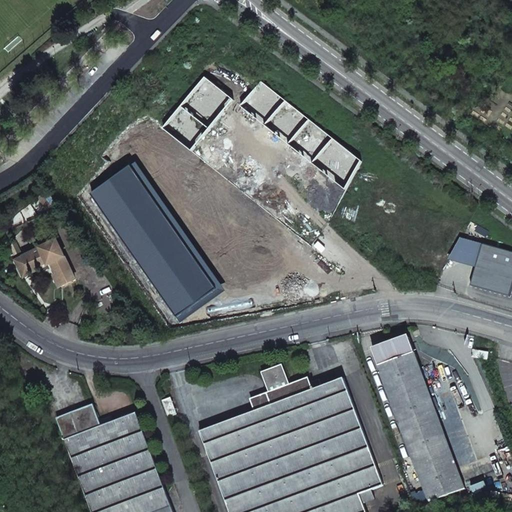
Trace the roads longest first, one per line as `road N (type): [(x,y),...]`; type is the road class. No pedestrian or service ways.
road 1 (tertiary): [(0,305),(45,341),(116,358),(413,303),(511,327)]
road 2 (tertiary): [(243,0),(511,199)]
road 3 (unclassified): [(0,181),(19,171),(184,0)]
